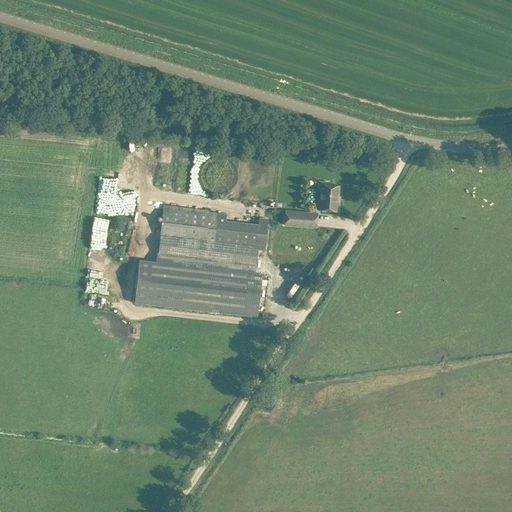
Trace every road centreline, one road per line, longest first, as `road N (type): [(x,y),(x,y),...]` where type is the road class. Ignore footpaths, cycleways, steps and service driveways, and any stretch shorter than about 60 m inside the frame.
road 1 (unclassified): [(511,148),(411,140),(0,17)]
road 2 (track): [(411,140),(171,511)]
